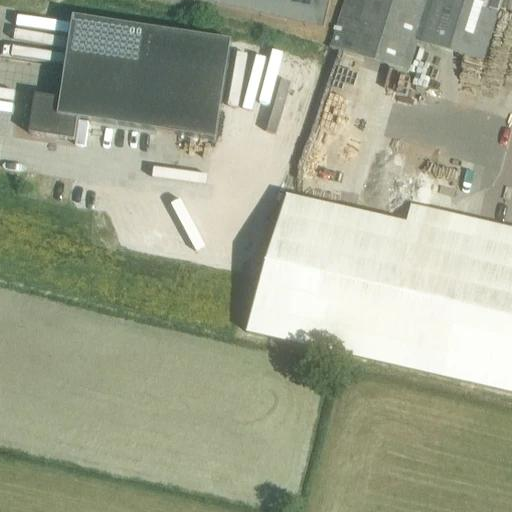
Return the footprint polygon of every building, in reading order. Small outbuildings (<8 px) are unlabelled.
[(181,0),(324,31),(330,0),(181,0)] [(418,43),(431,0),(346,0),(331,49),(409,73),(418,43)] [(483,63),(498,13),(502,0),(431,0),(418,43),(483,63)] [(217,142),(233,43),(75,19),(62,103),(37,99),(31,135),(75,142),(79,121),(217,142)] [(246,334),(511,394),(511,250),(286,198),(246,334)] [(241,246),(243,237),(192,225),(190,234),(241,246)]
